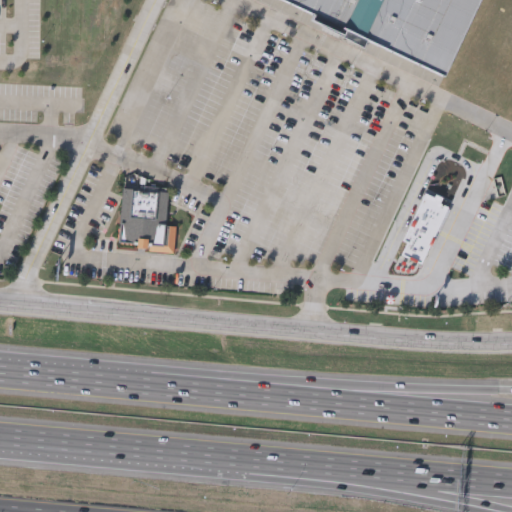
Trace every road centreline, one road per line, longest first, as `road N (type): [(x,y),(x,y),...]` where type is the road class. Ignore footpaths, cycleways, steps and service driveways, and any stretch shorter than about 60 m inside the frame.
road 1 (motorway): [(511,419),(0,371)]
road 2 (motorway): [(511,389),(0,363)]
road 3 (motorway): [(28,442),(511,481)]
road 4 (motorway): [(28,442),(484,511)]
road 5 (secondary): [(511,343),(449,345),(113,314)]
road 6 (residential): [(157,0),(17,304)]
